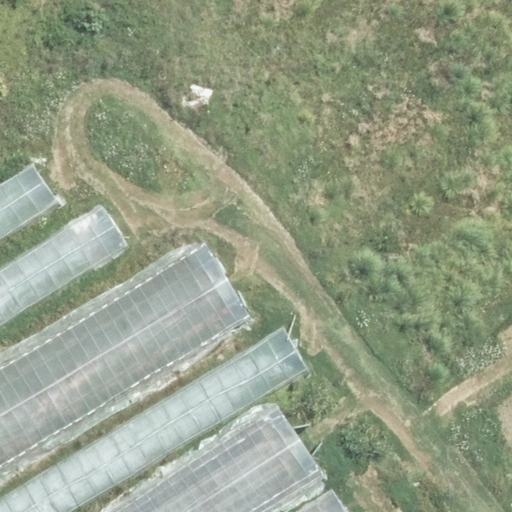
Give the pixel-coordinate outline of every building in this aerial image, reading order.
[(33,171),(0,191),(0,243),(56,209),(33,171)] [(0,324),(128,240),(101,199),(0,265),(0,324)] [(205,239),(0,364),(0,477),(256,322),(205,239)] [(0,511),(62,511),(310,361),(289,326),(0,502),(0,511)] [(284,406),(115,511),(292,511),(334,486),(284,406)] [(347,511),(334,492),(303,511),(347,511)]
